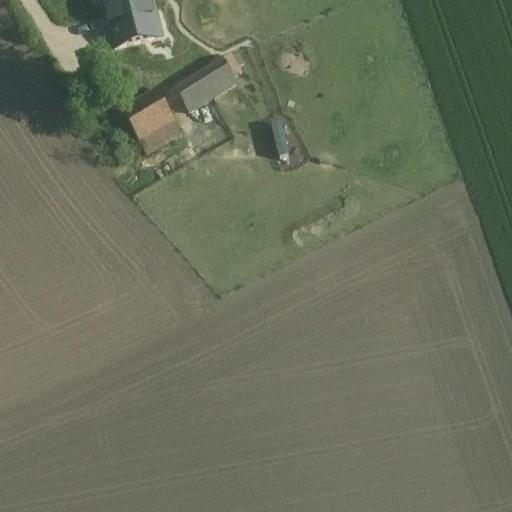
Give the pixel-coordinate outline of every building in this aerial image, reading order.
[(149,0),(133,0),(103,8),(105,19),(112,47),(158,35),(149,0)] [(222,63),(190,83),(204,106),(236,86),(222,63)] [(204,106),(190,83),(174,93),(188,116),(204,106)] [(155,92),(119,113),(139,145),(174,124),(161,101),(155,92)] [(188,116),(174,93),(161,101),(174,124),(181,136),(195,127),(188,116)] [(174,124),(139,145),(146,157),(181,136),(174,124)] [(286,162),(298,161),(297,130),(284,130),(286,162)]
